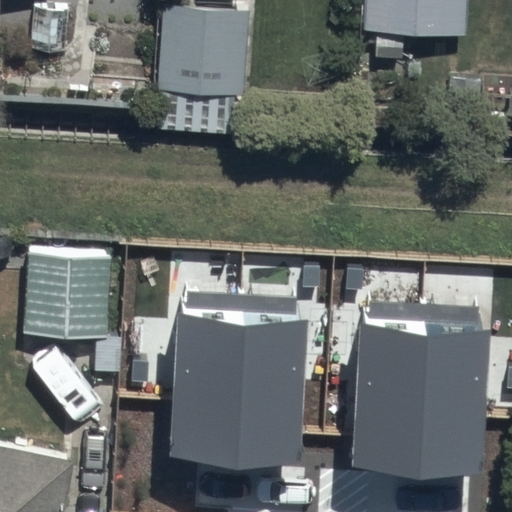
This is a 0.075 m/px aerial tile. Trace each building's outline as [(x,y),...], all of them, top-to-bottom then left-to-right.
[(246,1),(238,0),(160,0),(155,78),(241,84),(246,1)] [(464,23),(465,0),(366,0),(365,18),(464,23)] [(111,244),(25,241),(22,325),(93,327),(92,367),(118,368),(119,329),(108,329),(111,244)] [(182,295),(172,456),(301,464),(311,303),(182,295)] [(485,316),(363,308),(352,468),(474,476),(485,316)] [(57,511),(71,443),(0,428),(0,511),(57,511)]
